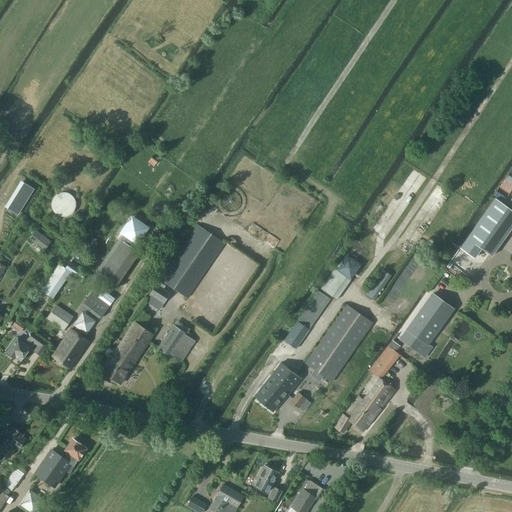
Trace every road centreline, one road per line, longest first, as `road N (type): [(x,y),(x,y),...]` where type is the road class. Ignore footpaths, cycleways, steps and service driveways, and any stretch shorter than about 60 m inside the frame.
road 1 (tertiary): [(511,485),(0,386)]
road 2 (track): [(394,0),(285,159),(334,201),(247,327),(197,424)]
road 3 (track): [(511,60),(387,250),(295,361),(279,356),(238,411),(233,431)]
